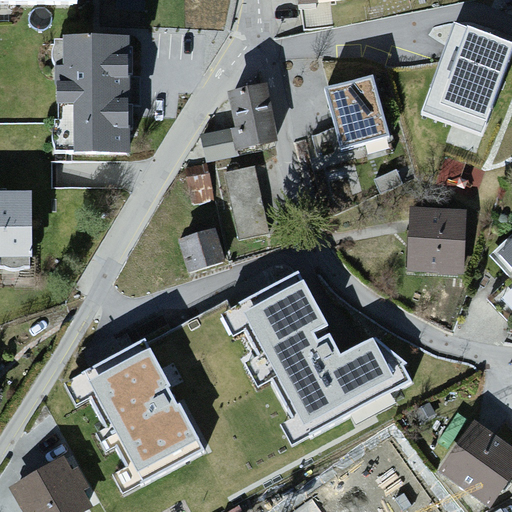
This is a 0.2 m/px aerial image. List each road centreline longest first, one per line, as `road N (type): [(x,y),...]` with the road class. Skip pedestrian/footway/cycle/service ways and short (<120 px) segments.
road 1 (residential): [(260,31),(226,68),(0,446)]
road 2 (residential): [(260,31),(301,215),(324,256),(350,289),(395,319),(508,364)]
road 3 (unknown): [(266,59),(318,52),(407,57)]
